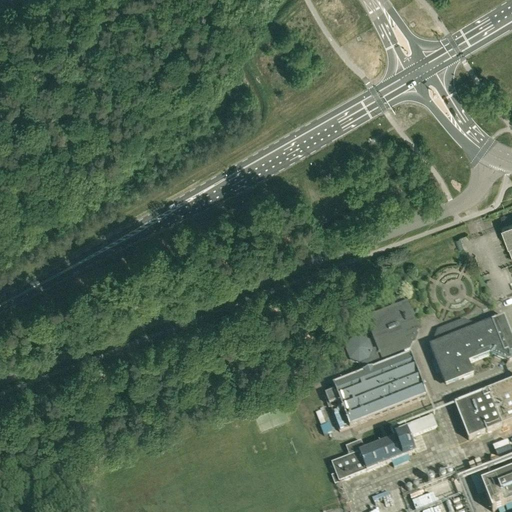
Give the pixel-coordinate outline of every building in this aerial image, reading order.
[(388,103),(403,97),(400,91),(385,96),(388,103)] [(511,223),(501,228),(508,246),(509,247),(511,254),(511,223)] [(463,240),(441,249),(446,260),(468,251),(463,240)] [(350,360),(351,361),(359,365),(361,364),(363,370),(370,368),(369,366),(411,350),(419,330),(408,301),(365,318),(377,348),(373,350),(369,341),(360,337),(350,341),(345,351),(350,360)] [(511,361),(511,338),(504,318),(479,328),(463,321),(437,331),(431,347),(429,347),(446,388),(474,377),(469,364),(491,356),(507,364),(511,361)] [(410,355),(333,385),(335,392),(325,396),(329,406),(339,432),(350,428),(350,429),(427,399),(410,355)] [(511,423),(511,382),(454,406),(468,441),(511,423)] [(320,413),(324,424),(329,422),(324,412),(320,413)] [(409,460),(408,457),(414,454),(408,439),(436,428),(432,416),(398,429),(401,437),(367,450),(359,453),(359,454),(350,458),(332,465),(336,475),(331,477),(334,485),(339,484),(366,473),(392,462),(393,467),(409,460)] [(495,440),(481,445),(483,450),(497,445),(495,440)] [(361,442),(346,448),(350,458),(359,454),(359,453),(367,450),(366,447),(363,448),(361,442)] [(511,472),(489,481),(487,479),(484,480),(485,483),(481,484),(492,511),(493,511),(498,510),(498,511),(504,511),(503,508),(505,507),(506,511),(507,511),(511,510),(511,472)] [(372,483),(383,479),(381,474),(370,477),(372,483)] [(421,493),(413,496),(418,511),(427,509),(421,493)] [(395,501),(390,502),(393,511),(398,509),(395,501)]
